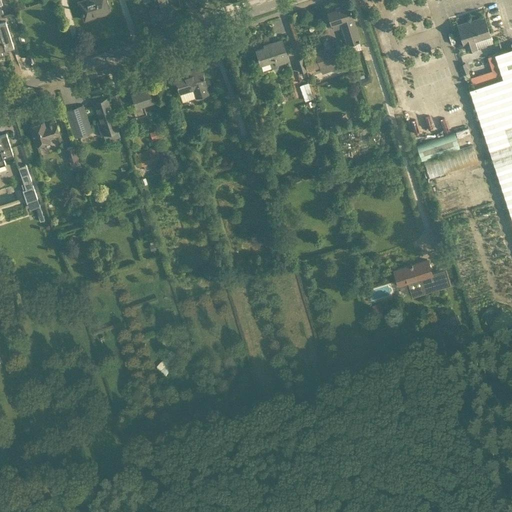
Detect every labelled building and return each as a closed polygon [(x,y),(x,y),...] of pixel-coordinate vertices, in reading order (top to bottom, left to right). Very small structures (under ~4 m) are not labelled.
[(110,10),(107,0),(86,0),(80,2),(85,18),(86,18),(85,16),(101,11),(102,13),(110,10)] [(161,0),(152,3),(153,7),(149,8),(154,24),(172,18),(165,0),(161,0)] [(327,8),(331,23),(339,21),(340,23),(347,21),(347,18),(352,17),(347,2),(327,8)] [(340,23),(346,44),(348,43),(351,52),(361,49),(358,40),(359,40),(352,17),(347,18),(347,21),(340,23)] [(458,24),(466,50),(491,42),(483,18),(467,24),(466,21),(458,24)] [(0,29),(2,35),(0,35),(0,54),(2,54),(1,50),(14,46),(6,22),(0,23),(0,29)] [(256,50),(260,65),(274,60),(275,65),(289,61),(282,39),(269,43),(270,45),(256,50)] [(315,53),(304,57),(308,71),(319,67),(337,60),(332,47),(315,53)] [(473,87),(469,89),(511,219),(511,48),(488,56),(491,66),(492,70),(469,77),(473,87)] [(302,57),(295,60),(299,72),(302,80),(309,78),(306,70),(302,57)] [(465,62),(459,64),(463,74),(469,72),(465,62)] [(194,89),(196,96),(196,97),(209,93),(200,66),(186,71),(187,73),(174,77),(180,93),(194,89)] [(362,84),(371,81),(370,76),(365,78),(360,79),(362,84)] [(131,92),(136,107),(133,108),(137,117),(147,113),(144,104),(153,101),(148,86),(131,92)] [(111,94),(114,105),(122,102),(118,91),(111,94)] [(94,100),(99,118),(100,120),(97,122),(102,135),(118,130),(107,96),(94,100)] [(64,110),(74,138),(92,131),(82,104),(64,110)] [(415,123),(422,120),(417,108),(410,111),(415,123)] [(30,125),(37,145),(50,140),(49,138),(60,134),(55,121),(45,125),(43,120),(30,125)] [(161,128),(150,132),(151,136),(162,132),(161,128)] [(421,160),(459,147),(454,132),(416,145),(421,160)] [(0,164),(5,163),(3,157),(13,154),(6,133),(0,134),(0,164)] [(240,139),(246,161),(257,158),(251,136),(240,139)] [(75,145),(65,149),(68,161),(69,161),(78,158),(79,158),(75,145)] [(424,161),(430,178),(478,162),(472,145),(424,161)] [(156,147),(133,155),(137,167),(143,165),(160,159),(156,147)] [(24,190),(28,201),(38,198),(26,164),(19,166),(26,189),(24,190)] [(108,206),(107,204),(110,199),(104,196),(101,201),(101,202),(96,204),(98,209),(108,206)] [(40,206),(36,208),(40,221),(45,220),(40,206)] [(108,217),(102,218),(106,228),(111,226),(108,217)] [(410,265),(393,270),(398,285),(406,282),(419,278),(424,292),(436,288),(432,274),(431,273),(427,259),(412,264),(412,263),(409,264),(410,265)] [(372,310),(374,318),(383,316),(380,307),(372,310)] [(13,308),(2,311),(5,322),(16,318),(13,308)] [(453,315),(444,318),(448,328),(457,325),(453,315)] [(165,343),(162,346),(169,351),(171,348),(165,343)] [(169,365),(164,361),(156,370),(166,378),(181,361),(176,357),(169,365)]
